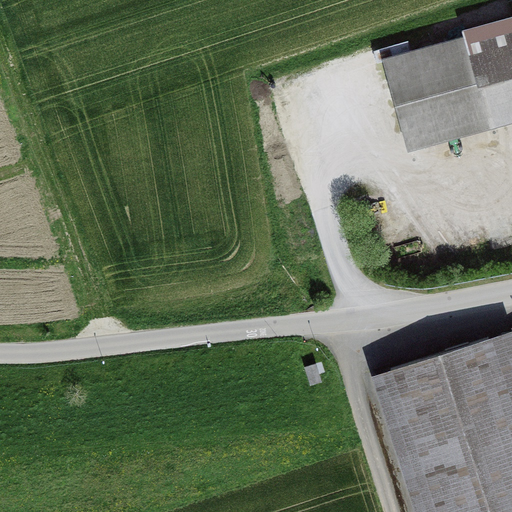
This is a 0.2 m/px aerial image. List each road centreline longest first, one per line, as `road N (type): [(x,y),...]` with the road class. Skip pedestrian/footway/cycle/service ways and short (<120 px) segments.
road 1 (unclassified): [(0,354),(338,320),(511,289)]
road 2 (track): [(338,320),(396,511)]
